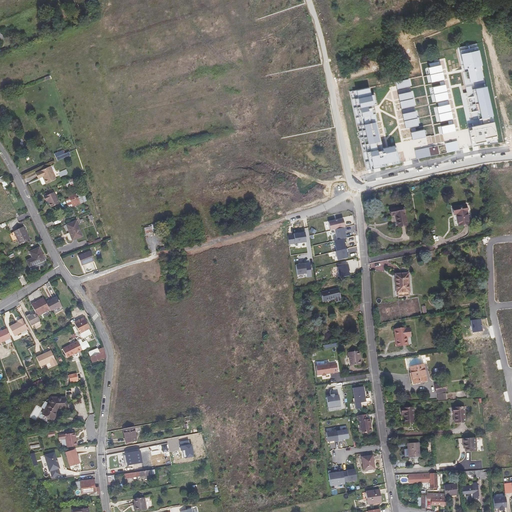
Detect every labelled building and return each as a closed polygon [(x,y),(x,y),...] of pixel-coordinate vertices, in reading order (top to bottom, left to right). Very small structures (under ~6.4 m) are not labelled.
[(414,32),(416,39),(424,38),(423,30),(414,32)] [(70,155),(69,152),(64,154),(63,150),(57,153),(54,154),(57,161),(70,155)] [(36,173),(39,179),(42,177),(46,184),(56,180),(50,167),(40,171),(40,172),(36,173)] [(65,182),(67,187),(75,185),(73,179),(65,182)] [(44,196),(46,201),(47,201),(50,208),(59,204),(53,192),(44,196)] [(72,206),(87,201),(83,192),(69,197),(72,206)] [(466,203),(453,206),(454,213),(457,213),(459,224),(471,222),(466,203)] [(403,206),(391,209),(392,215),(396,214),(398,226),(408,224),(403,206)] [(335,230),(345,227),(343,219),(328,222),(330,231),(335,230)] [(70,233),(73,240),(82,237),(76,221),(66,225),(69,233),(70,233)] [(156,223),(143,227),(145,235),(158,232),(156,223)] [(13,231),(20,244),(29,240),(23,227),(13,231)] [(346,231),(345,227),(335,230),(337,240),(345,238),(346,238),(345,232),(346,231)] [(306,242),(304,232),(301,233),(297,233),(293,234),(295,244),(306,242)] [(346,242),(345,238),(337,240),(334,241),(336,251),(346,249),(344,243),(346,242)] [(39,248),(29,252),(32,258),(26,261),(29,267),(44,260),(39,248)] [(348,252),(347,249),(346,249),(336,251),(335,251),(338,261),(348,258),(347,253),(348,252)] [(90,251),(78,256),(82,265),(94,261),(90,251)] [(305,264),(295,265),(297,275),(306,274),(305,264)] [(340,278),(349,276),(348,271),(348,269),(349,268),(348,265),(337,267),(340,278)] [(411,291),(409,273),(397,274),(399,292),(411,291)] [(339,298),(340,297),(338,288),(320,293),(322,302),(335,299),(336,302),(340,301),(339,298)] [(54,310),(61,306),(56,297),(46,302),(49,310),(50,311),(54,309),(54,310)] [(31,304),(35,313),(37,316),(49,310),(46,302),(43,298),(31,304)] [(30,314),(26,316),(31,326),(34,324),(35,328),(41,324),(37,316),(35,313),(30,315),(30,314)] [(14,336),(28,329),(22,318),(17,321),(18,322),(9,327),(14,336)] [(83,338),(91,334),(84,319),(79,322),(78,321),(75,322),(76,323),(75,324),(83,338)] [(398,329),(399,337),(402,337),(403,345),(412,343),(410,336),(415,335),(413,327),(408,328),(408,327),(398,329)] [(0,342),(11,338),(6,329),(0,331),(0,342)] [(82,350),(77,341),(62,349),(67,358),(82,350)] [(106,357),(103,348),(98,350),(99,354),(90,358),(92,363),(106,357)] [(359,351),(348,352),(350,366),(361,365),(359,351)] [(57,365),(51,352),(43,355),(43,354),(36,357),(40,366),(46,364),(50,362),(52,367),(57,365)] [(423,364),(421,355),(405,358),(407,367),(409,366),(423,364)] [(337,372),(336,364),(315,366),(317,376),(321,375),(325,375),(337,372)] [(423,364),(409,366),(413,383),(426,380),(423,364)] [(70,382),(78,380),(77,373),(68,374),(70,382)] [(447,391),(445,382),(434,385),(436,394),(438,393),(447,391)] [(366,402),(363,387),(352,388),(355,403),(366,402)] [(340,406),(338,395),(334,396),(334,394),(330,395),(330,396),(326,397),(328,408),(340,406)] [(52,398),(42,414),(53,420),(59,410),(66,409),(65,397),(52,398)] [(404,407),(405,414),(407,414),(407,417),(407,423),(416,422),(415,406),(404,407)] [(463,407),(452,408),(452,414),(454,413),(454,418),(453,418),(453,423),(464,422),(463,407)] [(366,414),(357,416),(358,421),(359,421),(361,434),(371,432),(370,427),(369,419),(367,419),(366,414)] [(134,427),(123,429),(126,442),(136,440),(134,427)] [(336,431),(338,442),(342,441),(342,440),(348,439),(347,429),(336,431)] [(334,442),(338,442),(336,431),(326,432),(327,442),(334,441),(334,442)] [(74,439),(73,433),(64,434),(66,448),(76,446),(75,439),(74,439)] [(465,452),(472,452),(471,439),(464,439),(464,449),(465,449),(465,452)] [(418,443),(407,443),(407,457),(418,457),(418,443)] [(65,453),(70,466),(79,463),(76,454),(74,455),(72,450),(65,453)] [(55,451),(44,454),(50,477),(61,474),(55,451)] [(128,465),(141,462),(139,451),(126,454),(128,465)] [(375,469),(372,455),(362,457),(364,470),(375,469)] [(355,469),(346,470),(348,481),(356,480),(355,469)] [(150,474),(149,470),(124,474),(125,478),(150,474)] [(345,484),(343,471),(328,474),(330,486),(345,484)] [(437,472),(409,474),(409,483),(429,482),(430,488),(438,488),(437,472)] [(99,494),(98,487),(94,487),(93,480),(80,481),(82,494),(95,492),(97,492),(97,494),(99,494)] [(474,498),(479,498),(478,483),(473,484),(473,485),(463,486),(464,493),(474,492),(474,498)] [(457,484),(444,485),(445,493),(445,496),(446,496),(458,495),(457,484)] [(367,504),(381,502),(379,490),(366,492),(366,493),(362,493),(363,500),(367,499),(367,504)] [(427,495),(427,503),(432,503),(432,505),(446,505),(446,499),(445,496),(427,495)] [(134,499),(135,504),(136,511),(146,509),(144,497),(134,499)] [(494,501),(495,511),(499,511),(504,511),(504,510),(507,510),(506,499),(494,501)]
